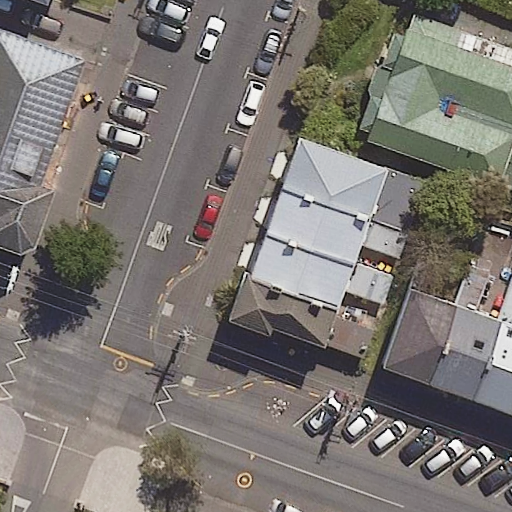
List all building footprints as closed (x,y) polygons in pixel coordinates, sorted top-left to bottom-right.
[(511,30),(424,0),(419,0),(371,139),(511,188),(511,30)] [(79,46),(0,18),(0,238),(23,247),(47,179),(35,175),(79,46)] [(275,182),(363,213),(381,161),(293,130),(275,182)] [(363,213),(275,182),(260,223),(348,254),(354,238),(395,252),(403,227),(363,213)] [(348,254),(260,223),(244,270),(332,301),(338,284),(382,300),(393,269),(348,254)] [(422,375),(465,390),(493,313),(474,306),(486,276),(462,267),(450,299),(422,375)] [(332,301),(244,270),(231,307),(361,353),(371,326),(328,311),(332,301)] [(422,375),(450,299),(407,283),(379,358),(422,375)] [(493,313),(465,390),(511,407),(511,285),(505,283),(493,313)]
